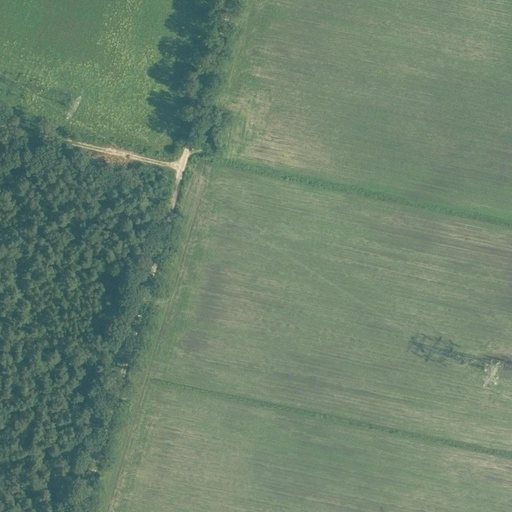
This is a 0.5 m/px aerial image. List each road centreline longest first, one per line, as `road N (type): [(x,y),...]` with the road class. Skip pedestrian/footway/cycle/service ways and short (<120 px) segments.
road 1 (track): [(83,511),(182,166)]
road 2 (track): [(182,166),(0,127)]
road 3 (track): [(231,0),(182,166)]
